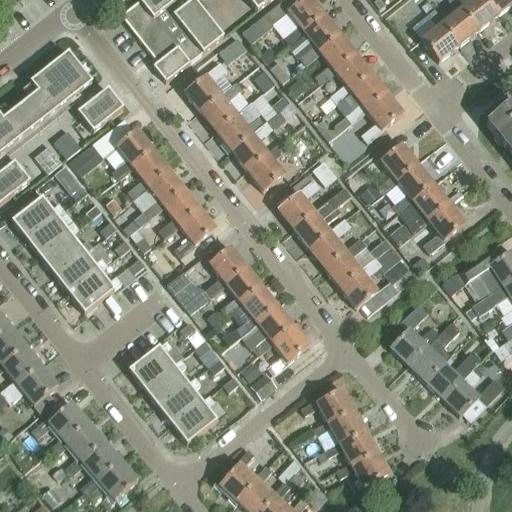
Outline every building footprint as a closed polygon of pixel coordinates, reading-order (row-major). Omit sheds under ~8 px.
[(140,0),(137,3),(139,6),(121,20),(158,67),(153,71),(166,87),(223,41),(193,3),(188,7),(183,0),(182,0),(245,0),(257,15),(275,0),(140,0)] [(452,0),(450,2),(477,36),(496,21),(479,0),(474,0),(476,1),(462,11),(453,0),(452,0)] [(479,0),(496,21),(511,9),(511,1),(511,0),(479,0)] [(324,21),(308,1),(290,15),(283,5),(264,20),(273,30),(283,43),(283,44),(289,52),(304,40),(302,38),(324,21)] [(430,17),(457,52),(477,36),(450,2),(446,4),(456,17),(443,27),(433,15),(430,17)] [(428,5),(421,10),(428,18),(430,17),(433,15),(435,13),(428,5)] [(457,52),(430,17),(428,18),(428,19),(437,32),(420,45),(437,67),(457,52)] [(264,20),(241,38),(250,49),(273,30),(264,20)] [(339,40),(324,21),(302,38),(304,40),(313,52),(298,63),(305,72),(319,60),(318,58),(339,40)] [(328,71),(314,83),(319,90),(319,91),(334,79),(333,77),(355,60),(339,40),(318,58),(319,60),(328,71)] [(236,42),(218,56),(228,68),(245,54),(236,42)] [(259,60),(267,69),(277,61),(269,51),(259,60)] [(0,159),(63,109),(91,87),(68,57),(30,87),(38,96),(3,124),(0,120),(0,159)] [(329,102),(329,103),(335,110),(349,98),(349,97),(371,79),(355,60),(333,77),(334,79),(344,90),(329,102)] [(270,72),(282,87),(291,80),(278,65),(270,72)] [(222,101),(220,99),(211,88),(225,76),(219,68),(204,80),(205,81),(183,99),(199,119),(222,101)] [(272,88),(263,76),(254,84),(263,96),(272,88)] [(344,122),(351,130),(366,118),(364,116),(386,99),(371,79),(349,97),(349,98),(359,110),(344,122)] [(287,92),(294,102),(307,92),(299,82),(287,92)] [(222,101),(199,119),(215,139),(237,121),(236,119),(227,107),(241,96),(235,88),(220,99),(222,101)] [(123,113),(115,103),(108,94),(77,117),(93,137),(123,113)] [(403,119),(386,99),(364,116),(366,118),(375,129),(360,141),(366,149),(403,119)] [(278,117),(288,109),(283,102),(271,111),(277,118),(278,117)] [(511,162),(511,107),(485,129),(511,162)] [(237,121),(215,139),(231,158),(253,140),(251,138),(245,131),(259,119),(250,108),(236,119),(237,121)] [(253,140),(231,158),(246,177),(268,160),(267,158),(257,146),(272,134),(266,127),(251,138),(253,140)] [(131,173),(152,156),(136,135),(115,152),(126,167),(111,178),(117,186),(132,174),(131,173)] [(72,141),(68,136),(60,141),(65,147),(72,141)] [(65,147),(60,141),(53,147),(58,153),(65,147)] [(76,147),(72,141),(65,147),(69,152),(76,147)] [(268,160),(246,177),(262,197),(284,180),(273,166),(287,154),(281,146),(267,158),(268,160)] [(69,152),(65,147),(58,153),(62,158),(69,152)] [(81,152),(76,147),(69,152),(74,158),(81,152)] [(376,193),(380,198),(382,201),(397,189),(395,187),(417,170),(401,150),(379,167),(390,181),(376,193)] [(46,162),(53,156),(49,151),(41,156),(46,162)] [(103,163),(95,153),(93,151),(75,165),(85,177),(103,163)] [(74,158),(69,152),(62,158),(66,164),(74,158)] [(39,168),(46,162),(41,156),(34,162),(39,168)] [(57,162),(53,156),(46,162),(50,168),(57,162)] [(131,173),(132,174),(141,186),(127,198),(133,206),(148,194),(146,192),(168,175),(152,156),(131,173)] [(43,173),(50,168),(46,162),(39,168),(43,173)] [(54,173),(62,167),(57,162),(50,168),(54,173)] [(325,189),(334,182),(336,180),(325,166),(314,175),(325,189)] [(0,209),(13,200),(29,187),(14,168),(0,178),(0,209)] [(54,173),(50,168),(43,173),(47,179),(54,173)] [(411,207),(433,190),(417,170),(395,187),(397,189),(406,200),(391,212),(397,220),(412,209),(411,207)] [(146,192),(148,194),(157,206),(142,217),(148,225),(163,214),(162,212),(183,194),(168,175),(146,192)] [(315,219),(313,217),(304,205),(319,193),(308,180),(300,187),(305,193),(276,217),(293,237),(315,219)] [(448,209),(433,190),(411,207),(412,209),(421,220),(407,232),(413,240),(427,228),(426,227),(448,209)] [(76,206),(86,198),(81,191),(71,199),(76,206)] [(378,200),(371,191),(361,199),(368,208),(378,200)] [(315,219),(293,237),(308,256),(330,238),(329,236),(325,232),(340,220),(334,214),(350,201),(344,192),(313,217),(315,219)] [(162,212),(163,214),(172,225),(156,238),(163,246),(179,233),(177,231),(199,214),(183,194),(162,212)] [(26,245),(57,221),(64,216),(58,207),(51,213),(43,202),(12,226),(26,245)] [(120,214),(113,204),(105,210),(112,220),(120,214)] [(91,224),(101,216),(95,209),(85,217),(91,224)] [(426,227),(427,228),(437,240),(422,251),(428,259),(448,244),(447,243),(464,229),(448,209),(426,227)] [(177,231),(179,233),(188,245),(173,256),(179,264),(215,234),(199,214),(177,231)] [(26,245),(41,264),(72,240),(79,234),(73,226),(65,231),(57,221),(26,245)] [(346,258),(344,256),(335,244),(350,232),(343,225),(329,236),(330,238),(308,256),(324,275),(346,258)] [(398,251),(412,240),(400,226),(387,236),(398,251)] [(105,242),(115,234),(109,227),(99,235),(105,242)] [(55,282),(85,258),(93,252),(86,244),(79,250),(72,240),(41,264),(55,282)] [(136,248),(144,258),(151,252),(144,242),(136,248)] [(346,258),(324,275),(340,295),(361,277),(360,275),(350,264),(365,252),(359,244),(344,256),(346,258)] [(376,263),(390,252),(384,244),(370,256),(376,263)] [(120,261),(130,253),(124,246),(114,254),(120,261)] [(217,251),(206,260),(212,267),(223,258),(217,251)] [(208,270),(216,280),(218,283),(205,294),(212,303),(225,292),(224,290),(246,273),(230,253),(223,258),(212,267),(208,270)] [(477,309),(491,299),(511,285),(511,259),(510,257),(489,271),(483,262),(462,276),(469,287),(464,290),(477,309)] [(69,300),(100,276),(107,271),(101,262),(93,268),(85,258),(55,282),(69,300)] [(423,261),(412,270),(418,279),(430,270),(423,261)] [(144,271),(139,264),(129,272),(134,279),(144,271)] [(361,277),(340,295),(356,315),(377,298),(365,284),(381,271),(374,264),(360,275),(361,277)] [(224,290),(225,292),(235,303),(220,315),(226,323),(241,311),(239,310),(261,292),(246,273),(224,290)] [(396,297),(414,283),(415,282),(407,273),(388,287),(396,297)] [(100,276),(69,300),(84,318),(114,295),(114,294),(121,289),(115,280),(107,286),(100,276)] [(453,283),(443,291),(449,300),(460,293),(464,290),(469,287),(462,276),(453,283)] [(184,278),(168,291),(175,299),(191,286),(184,278)] [(511,308),(511,285),(491,299),(477,309),(471,313),(477,321),(478,323),(508,303),(511,308)] [(191,286),(175,299),(191,319),(212,303),(205,294),(191,286)] [(242,342),(256,331),(255,329),(277,312),(261,292),(239,310),(241,311),(250,323),(236,335),(242,342)] [(389,354),(407,372),(438,340),(430,333),(418,345),(410,336),(427,319),(418,310),(399,329),(407,336),(389,354)] [(292,331),(277,312),(255,329),(256,331),(266,343),(251,354),(257,362),(272,350),(270,349),(292,331)] [(471,313),(465,317),(470,325),(477,321),(471,313)] [(0,339),(10,332),(0,319),(0,339)] [(195,353),(204,346),(189,327),(179,336),(185,343),(186,342),(195,353)] [(501,351),(511,343),(511,328),(494,341),(501,351)] [(270,349),(272,350),(281,362),(266,374),(272,381),(309,351),(292,331),(270,349)] [(0,371),(25,351),(10,332),(0,339),(0,371)] [(407,372),(424,389),(443,369),(435,361),(452,343),(443,335),(438,340),(407,372)] [(491,342),(487,345),(486,343),(484,345),(493,356),(498,352),(491,342)] [(129,375),(142,393),(172,369),(165,360),(173,355),(166,346),(159,352),(129,375)] [(200,361),(210,353),(204,346),(195,353),(194,354),(200,361)] [(510,360),(503,349),(501,351),(498,352),(493,356),(500,367),(510,360)] [(41,371),(25,351),(0,371),(0,377),(3,376),(13,388),(15,391),(41,371)] [(442,406),(471,376),(478,369),(483,364),(475,356),(470,361),(469,360),(452,378),(443,369),(424,389),(442,406)] [(180,363),(172,369),(142,393),(156,411),(187,387),(179,378),(187,371),(180,363)] [(214,380),(224,372),(219,364),(208,373),(214,380)] [(241,377),(249,387),(262,377),(254,367),(241,377)] [(0,397),(0,399),(5,406),(8,410),(22,400),(32,412),(57,391),(41,371),(15,391),(13,388),(0,397)] [(478,384),(471,376),(442,406),(459,423),(477,405),(485,413),(503,394),(494,384),(477,402),(469,394),(478,384)] [(266,377),(249,390),(260,405),(277,391),(266,377)] [(156,411),(171,429),(201,405),(193,395),(200,390),(194,381),(187,387),(156,411)] [(229,398),(239,389),(233,382),(223,390),(229,398)] [(318,414),(325,428),(327,431),(354,416),(342,394),(317,408),(316,406),(300,415),(304,421),(318,414)] [(208,400),(201,405),(171,429),(186,449),(217,425),(207,414),(215,408),(208,400)] [(25,430),(30,437),(37,444),(49,433),(59,445),(63,449),(87,428),(70,408),(48,428),(45,424),(40,429),(34,423),(25,430)] [(329,435),(337,449),(339,452),(366,437),(354,416),(327,431),(325,428),(312,436),(316,442),(329,435)] [(104,447),(87,428),(63,449),(59,445),(46,456),(53,464),(66,453),(76,464),(79,468),(104,447)] [(5,431),(0,434),(0,447),(2,450),(13,440),(5,431)] [(351,473),(378,458),(366,437),(339,452),(337,449),(323,457),(327,463),(341,456),(349,470),(351,473)] [(96,487),(120,466),(104,447),(79,468),(76,464),(63,475),(69,483),(82,472),(93,483),(96,487)] [(257,486),(255,483),(243,473),(253,461),(247,455),(235,469),(237,470),(218,492),(236,509),(257,486)] [(335,478),(339,484),(352,477),(363,495),(390,480),(378,458),(351,473),(349,470),(335,478)] [(285,488),(300,472),(294,465),(278,482),(285,488)] [(137,486),(120,466),(96,487),(93,483),(81,493),(87,501),(99,491),(113,507),(137,486)] [(65,479),(60,472),(52,479),(57,485),(65,479)] [(266,511),(275,502),(272,499),(260,489),(271,477),(265,472),(255,483),(257,486),(236,509),(239,511),(266,511)] [(295,479),(286,488),(293,494),(302,485),(295,479)] [(275,502),(266,511),(286,511),(278,505),(289,493),(283,488),(272,499),(275,502)] [(42,500),(52,511),(53,511),(63,505),(52,492),(42,500)] [(316,492),(305,504),(314,511),(319,511),(328,502),(316,492)]
